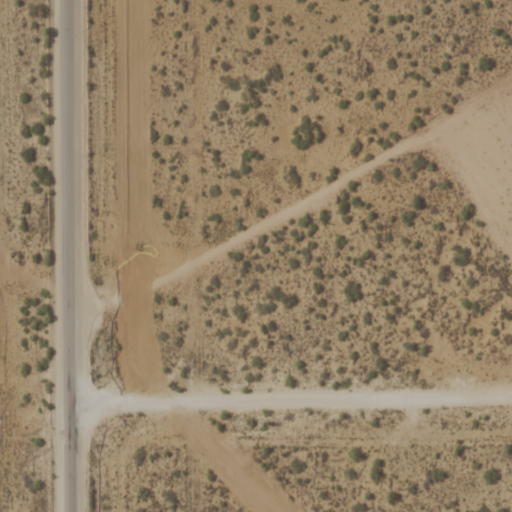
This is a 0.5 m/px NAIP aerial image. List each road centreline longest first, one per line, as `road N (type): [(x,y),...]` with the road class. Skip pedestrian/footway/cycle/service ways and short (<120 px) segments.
road 1 (residential): [(69,511),(66,0)]
road 2 (residential): [(69,400),(511,393)]
